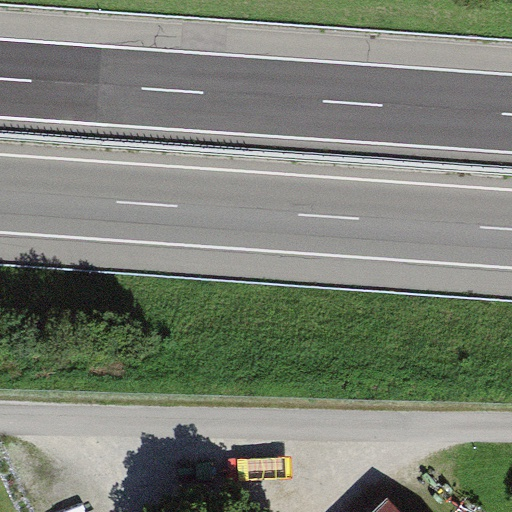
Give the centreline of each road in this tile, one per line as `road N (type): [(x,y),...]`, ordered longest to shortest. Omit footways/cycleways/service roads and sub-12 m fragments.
road 1 (motorway): [(511,115),(0,78)]
road 2 (motorway): [(0,196),(511,233)]
